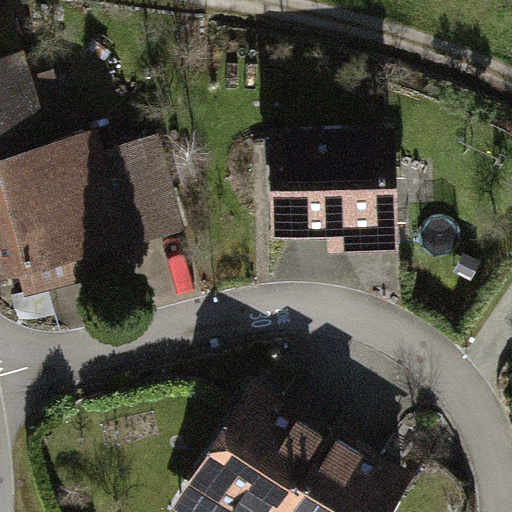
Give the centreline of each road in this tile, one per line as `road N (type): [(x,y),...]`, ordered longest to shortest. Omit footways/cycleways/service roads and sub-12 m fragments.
road 1 (residential): [(0,374),(282,326),(366,322),(460,395),(503,468),(502,511)]
road 2 (track): [(511,86),(289,11),(231,0)]
